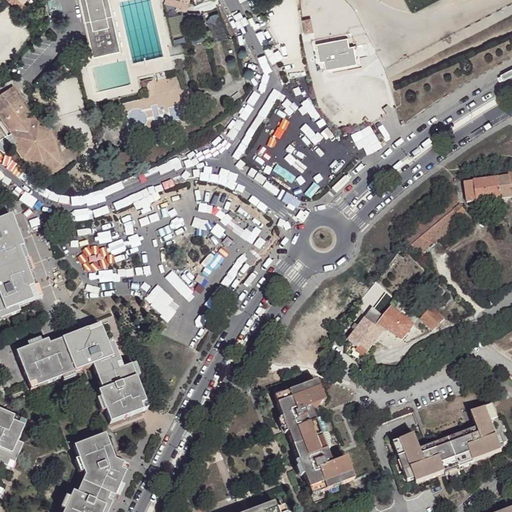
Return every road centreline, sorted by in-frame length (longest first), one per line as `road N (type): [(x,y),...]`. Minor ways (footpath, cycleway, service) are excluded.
road 1 (tertiary): [(300,245),(223,346),(140,511)]
road 2 (tertiary): [(163,511),(240,360),(315,262)]
road 3 (residential): [(211,159),(75,209),(32,198),(0,172)]
road 4 (tertiary): [(511,81),(439,124),(328,216)]
road 5 (tertiary): [(346,231),(403,178),(511,105)]
road 6 (residential): [(211,159),(267,85),(231,0)]
road 7 (unknown): [(358,389),(347,372),(351,363),(392,356),(491,312)]
